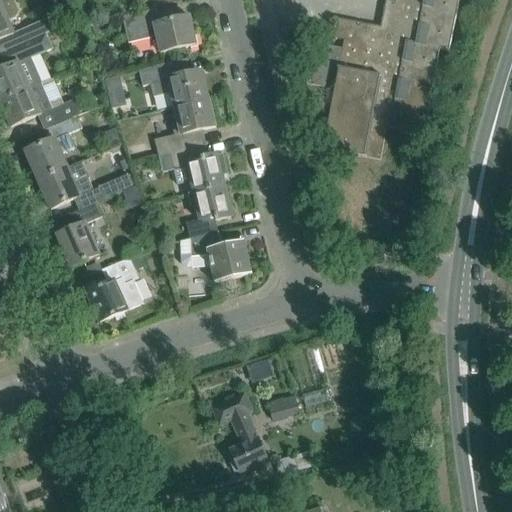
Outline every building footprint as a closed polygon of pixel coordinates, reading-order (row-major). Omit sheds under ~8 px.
[(449,52),(458,0),(393,0),(393,3),(386,2),(381,29),(338,21),(334,41),(344,43),(342,50),(324,46),(325,39),(326,39),(326,38),(316,36),(307,86),(327,89),(328,88),(335,89),(324,151),(323,151),(323,152),(366,160),(366,159),(381,162),(387,129),(423,136),(439,50),(449,52)] [(20,12),(14,1),(0,6),(0,41),(15,35),(9,22),(18,19),(20,12)] [(158,10),(122,18),(128,44),(157,38),(161,55),(197,46),(191,18),(161,25),(158,10)] [(49,34),(48,32),(57,29),(65,26),(60,14),(52,17),(52,18),(44,22),(18,34),(23,44),(13,49),(12,48),(11,48),(12,51),(13,50),(23,45),(46,35),(49,34)] [(53,49),(46,35),(23,45),(29,59),(53,49)] [(203,73),(191,76),(180,79),(176,63),(138,72),(142,89),(162,84),(165,96),(170,95),(174,109),(210,101),(203,73)] [(20,64),(0,72),(0,102),(0,103),(31,90),(20,64)] [(41,85),(31,90),(0,103),(12,129),(38,117),(44,131),(77,118),(81,116),(75,101),(52,111),(41,85)] [(216,128),(210,101),(174,109),(177,123),(171,124),(174,137),(155,141),(159,158),(170,155),(195,149),(191,134),(216,128)] [(82,129),(77,118),(44,131),(50,143),(26,154),(39,182),(69,169),(68,168),(62,155),(76,149),(70,135),(76,133),(75,131),(82,129)] [(223,155),(210,158),(202,160),(200,148),(195,149),(170,155),(174,171),(177,170),(181,187),(186,186),(188,197),(226,187),(223,177),(229,176),(223,155)] [(88,178),(82,163),(82,162),(68,168),(69,169),(39,182),(51,210),(75,200),(80,212),(98,204),(106,201),(101,189),(94,192),(88,178)] [(233,219),(226,187),(188,197),(191,208),(196,207),(199,222),(186,225),(190,241),(215,235),(212,224),(233,219)] [(103,218),(98,204),(80,212),(71,216),(77,228),(58,237),(65,254),(61,255),(67,269),(71,267),(71,269),(79,265),(80,267),(84,265),(84,263),(100,256),(87,225),(103,218)] [(190,241),(180,243),(182,265),(187,270),(211,267),(215,285),(253,276),(245,242),(230,246),(222,248),(219,234),(215,235),(190,241)] [(100,324),(145,305),(134,282),(139,280),(135,271),(142,269),(136,257),(103,272),(109,285),(87,295),(100,324)] [(252,354),(258,368),(277,360),(270,345),(252,354)] [(245,395),(213,410),(220,427),(233,422),(244,447),(232,452),(235,459),(230,463),(234,473),(241,473),(242,474),(270,462),(249,415),(253,413),(245,395)] [(272,422),(299,415),(294,397),(267,404),(272,422)] [(314,455),(296,460),(300,474),(318,469),(314,455)]
